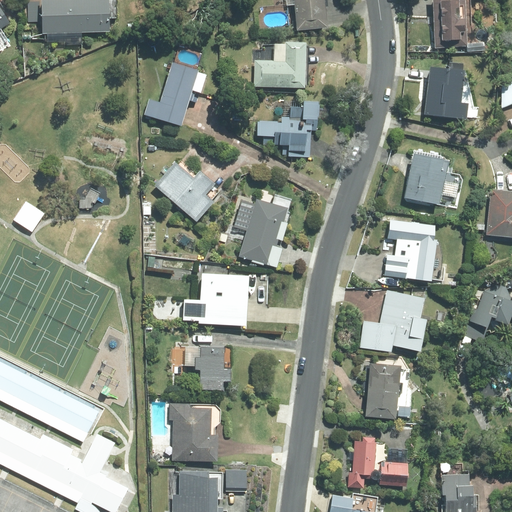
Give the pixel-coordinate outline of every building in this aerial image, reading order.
[(106,0),(39,0),(41,32),(107,30),(106,0)] [(323,0),(292,0),(296,29),(326,26),(323,0)] [(463,0),(430,0),(434,48),(466,45),(463,0)] [(0,27),(8,22),(0,9),(0,27)] [(253,60),(253,86),(303,87),(303,41),(283,41),(283,61),(253,60)] [(446,67),(428,65),(423,113),(466,117),(467,103),(460,102),(464,63),(446,61),(446,67)] [(179,124),(195,69),(170,62),(158,102),(148,99),(144,114),(179,124)] [(511,102),(511,87),(509,81),(500,86),(502,107),(511,102)] [(281,122),(257,121),(256,134),(273,135),(273,143),(281,144),(281,154),(287,154),(287,156),(309,156),(310,130),(316,130),(317,101),(302,101),(301,107),(289,107),(289,117),(281,117),(281,122)] [(441,158),(412,153),(404,196),(438,202),(443,170),(439,170),(441,158)] [(173,161),(153,184),(194,221),(211,201),(203,194),(213,183),(198,169),(191,177),(173,161)] [(90,188),(86,197),(78,197),(78,208),(92,208),(92,204),(95,204),(100,194),(90,188)] [(511,190),(489,189),(485,234),(511,236),(511,190)] [(254,198),(237,256),(275,266),(280,248),(278,247),(285,222),(281,221),(285,206),(254,198)] [(42,212),(23,201),(12,220),(30,231),(42,212)] [(433,224),(389,219),(386,238),(396,239),(395,247),(404,248),(403,256),(386,254),(383,275),(430,280),(435,239),(431,238),(433,224)] [(246,274),(199,272),(197,323),(244,325),(246,274)] [(390,351),(391,344),(419,350),(425,319),(419,318),(423,298),(386,290),(379,323),(363,321),(360,348),(390,351)] [(511,304),(511,300),(483,290),(477,308),(473,307),(469,321),(471,322),(466,337),(479,342),(488,317),(505,323),(511,304)] [(222,347),(198,346),(198,356),(193,356),(193,369),(198,369),(198,389),(221,389),(222,380),(228,381),(228,368),(222,368),(222,347)] [(398,365),(368,363),(364,416),(394,418),(398,365)] [(0,369),(0,396),(85,438),(96,416),(0,369)] [(172,419),(171,460),(215,461),(215,434),(208,434),(209,407),(188,406),(188,403),(168,403),(168,419),(172,419)] [(0,430),(0,477),(70,511),(118,511),(128,493),(0,430)] [(114,443),(96,435),(83,462),(101,471),(114,443)] [(374,441),(353,440),(351,473),(347,472),(346,487),(362,487),(363,477),(368,478),(368,479),(377,480),(377,484),(405,486),(407,462),(373,461),(374,441)] [(246,470),(225,469),(224,490),(245,490),(246,470)] [(207,471),(179,470),(178,494),(172,494),(171,511),(221,511),(222,506),(217,506),(218,477),(207,477),(207,471)] [(466,473),(440,474),(440,493),(442,493),(442,511),(475,511),(475,494),(472,494),(472,484),(466,484),(466,473)] [(351,497),(331,494),(329,511),(375,511),(349,508),(351,497)]
